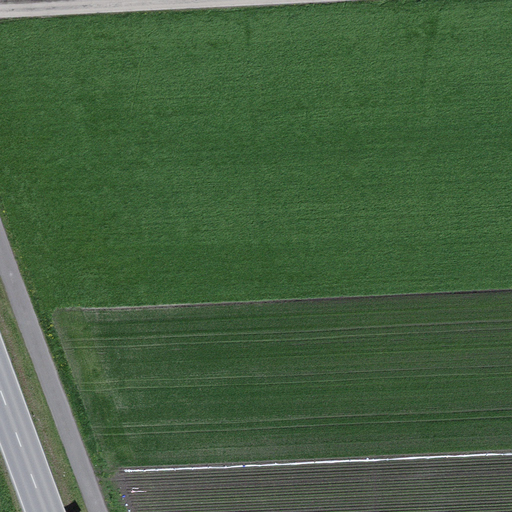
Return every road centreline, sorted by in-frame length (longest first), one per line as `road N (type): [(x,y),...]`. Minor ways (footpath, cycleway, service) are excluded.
road 1 (track): [(97,511),(0,244)]
road 2 (track): [(0,10),(207,0)]
road 3 (primary): [(44,511),(0,391)]
